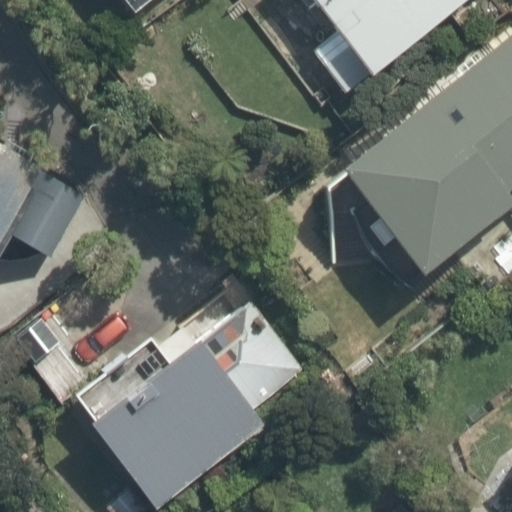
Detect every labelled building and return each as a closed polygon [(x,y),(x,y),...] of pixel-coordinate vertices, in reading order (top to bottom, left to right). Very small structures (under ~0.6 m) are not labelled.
[(101,0),(110,11),(124,0),(101,0)] [(286,0),(345,77),(452,0),(286,0)] [(384,274),(496,198),(484,180),(511,160),(511,19),(307,160),(384,274)] [(76,204),(31,173),(0,218),(0,240),(34,265),(76,204)] [(235,422),(167,339),(61,425),(129,509),(235,422)] [(511,469),(496,482),(511,502),(511,469)]
